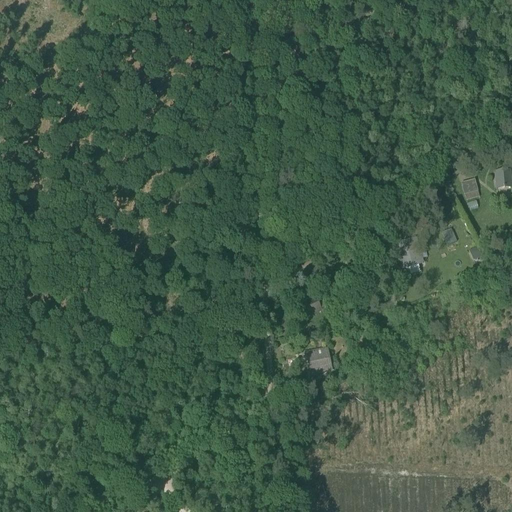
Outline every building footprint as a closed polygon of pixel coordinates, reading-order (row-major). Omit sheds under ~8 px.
[(284,32),(288,40),(306,31),(301,23),(284,32)] [(499,171),(500,186),(511,185),(510,170),(499,171)] [(459,182),(465,195),(479,188),(473,175),(459,182)] [(431,237),(437,248),(449,242),(444,231),(431,237)] [(398,246),(402,261),(419,257),(416,242),(398,246)] [(477,246),(468,251),(474,261),(483,256),(477,246)] [(348,259),(356,274),(368,267),(360,252),(348,259)] [(410,274),(420,273),(419,265),(409,266),(410,274)] [(298,307),(303,317),(322,309),(317,298),(298,307)] [(307,358),(311,374),(333,369),(329,353),(307,358)]
